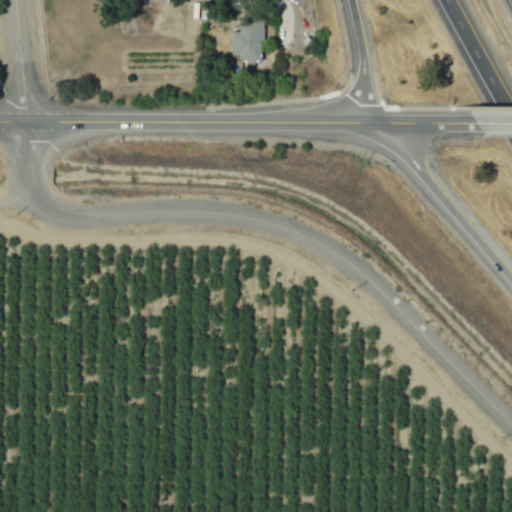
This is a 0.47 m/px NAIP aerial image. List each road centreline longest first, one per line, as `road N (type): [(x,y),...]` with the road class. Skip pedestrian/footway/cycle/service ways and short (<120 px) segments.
road 1 (residential): [(33,121),(33,173),(57,213),(227,218),(297,234),(363,274),(511,427)]
road 2 (tertiary): [(0,120),(482,117)]
road 3 (motorway): [(380,120),(511,278)]
road 4 (motorway): [(448,0),(511,113)]
road 5 (motorway): [(355,0),(380,120)]
road 6 (residential): [(33,121),(20,0)]
